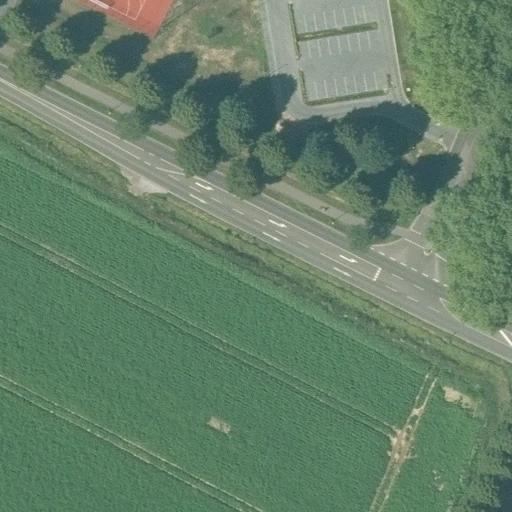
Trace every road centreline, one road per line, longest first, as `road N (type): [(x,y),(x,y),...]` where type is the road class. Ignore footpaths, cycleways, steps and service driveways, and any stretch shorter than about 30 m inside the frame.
road 1 (secondary): [(0,81),(417,296)]
road 2 (unclassified): [(484,0),(468,128),(417,296)]
